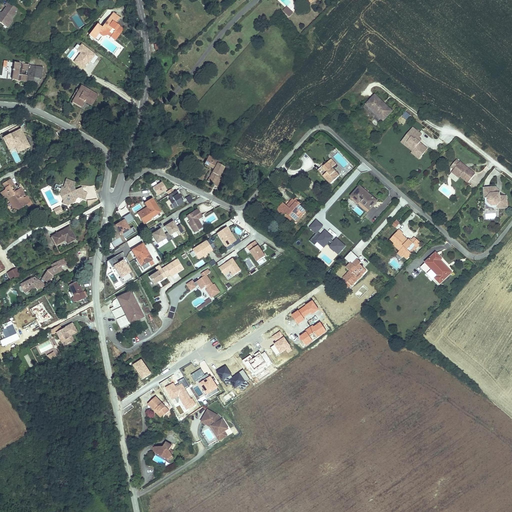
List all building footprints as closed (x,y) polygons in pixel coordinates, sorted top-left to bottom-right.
[(0,23),(2,24),(4,21),(7,22),(9,19),(14,12),(13,11),(15,8),(6,1),(3,5),(5,6),(0,12),(0,23)] [(119,17),(113,13),(109,19),(115,23),(119,17)] [(115,40),(123,29),(119,26),(116,24),(115,23),(109,19),(102,27),(97,24),(89,35),(95,39),(98,42),(102,36),(103,36),(107,35),(110,37),(115,40)] [(93,65),(99,57),(79,42),(68,58),(83,69),(89,62),(93,65)] [(35,66),(14,63),(12,79),(17,80),(17,79),(20,79),(19,80),(25,81),(24,83),(28,83),(28,81),(33,82),(34,77),(35,66)] [(41,78),(42,67),(35,66),(34,77),(41,78)] [(93,104),(98,95),(81,86),(79,90),(78,90),(73,100),(82,105),(84,102),(84,101),(86,99),(88,100),(88,101),(93,104)] [(78,90),(79,90),(77,89),(71,101),(72,101),(72,102),(73,100),(78,90)] [(392,111),(385,105),(382,103),(382,102),(375,95),(370,100),(370,101),(373,104),(370,108),(378,115),(380,113),(386,118),(392,111)] [(407,120),(411,115),(406,111),(402,116),(407,120)] [(419,138),(417,136),(419,133),(413,127),(404,139),(410,145),(409,147),(413,150),(412,151),(420,158),(427,149),(420,143),(417,140),(419,138)] [(24,136),(20,129),(4,138),(8,146),(15,142),(21,151),(30,146),(25,138),(23,139),(22,137),(24,136)] [(21,151),(15,142),(8,146),(4,138),(3,139),(9,150),(15,147),(18,153),(21,151)] [(410,145),(404,139),(401,142),(412,151),(413,150),(409,147),(410,145)] [(219,176),(224,167),(218,164),(219,162),(209,157),(205,163),(215,169),(208,182),(214,185),(219,176)] [(340,176),(332,168),(336,165),(331,159),(323,168),(322,166),(317,171),(330,185),(340,176)] [(454,170),(460,163),(457,160),(451,167),(454,170)] [(475,174),(467,168),(466,169),(463,166),(464,165),(460,162),(454,170),(453,171),(460,177),(468,183),(475,174)] [(218,187),(222,178),(219,176),(214,185),(218,187)] [(14,186),(10,180),(3,184),(5,188),(6,188),(9,186),(10,188),(14,186)] [(77,195),(83,192),(81,188),(75,191),(74,188),(75,183),(67,180),(64,188),(62,187),(60,194),(63,195),(65,196),(64,198),(63,201),(68,202),(70,205),(76,202),(74,199),(78,197),(77,195)] [(166,192),(162,182),(157,185),(155,182),(150,184),(156,196),(166,192)] [(24,199),(22,197),(26,195),(21,188),(13,193),(10,188),(9,186),(6,188),(5,190),(1,193),(3,197),(6,198),(8,198),(12,205),(12,207),(12,209),(18,210),(23,207),(27,205),(29,208),(33,205),(27,196),(24,199)] [(362,202),(361,202),(370,209),(377,201),(360,187),(351,197),(358,203),(360,201),(360,200),(362,202)] [(507,208),(506,196),(500,197),(499,193),(497,193),(496,192),(492,192),(491,188),(484,188),(485,201),(488,200),(488,203),(492,206),(497,205),(497,208),(507,208)] [(169,200),(174,208),(183,203),(182,201),(180,198),(176,191),(169,196),(171,199),(169,200)] [(85,200),(87,193),(83,192),(77,195),(78,197),(78,198),(85,200)] [(150,218),(161,212),(152,199),(145,204),(147,207),(149,210),(139,216),(142,221),(144,220),(146,223),(151,220),(150,218)] [(302,207),(293,199),(290,202),(291,203),(299,210),(302,207)] [(497,208),(497,205),(492,206),(488,203),(488,200),(485,201),(485,204),(487,205),(488,206),(489,207),(490,208),(491,208),(492,208),(494,209),(497,208)] [(284,217),(285,215),(287,213),(292,219),(296,222),(306,211),(302,207),(299,210),(291,203),(288,207),(287,206),(284,204),(280,208),(282,210),(279,213),(284,217)] [(149,210),(147,207),(138,213),(137,214),(139,216),(149,210)] [(127,208),(119,211),(121,216),(129,214),(127,208)] [(202,217),(197,209),(186,216),(189,222),(187,223),(194,233),(202,228),(197,220),(202,217)] [(114,226),(120,236),(123,234),(126,238),(136,232),(131,223),(134,221),(130,214),(123,218),(124,220),(114,226)] [(177,227),(174,221),(165,226),(170,235),(179,230),(181,234),(185,231),(181,225),(177,227)] [(316,234),(310,241),(315,245),(318,242),(324,248),(329,241),(332,244),(330,247),(338,254),(345,246),(337,239),(333,242),(331,240),(333,237),(328,233),(327,235),(324,232),(321,235),(318,232),(323,226),(316,221),(310,228),(316,234)] [(219,233),(228,247),(237,240),(228,226),(219,233)] [(76,239),(69,227),(52,237),(57,246),(65,241),(67,244),(76,239)] [(161,229),(153,234),(158,243),(167,237),(169,241),(173,239),(168,232),(165,234),(161,229)] [(411,253),(421,243),(415,237),(412,240),(411,241),(409,239),(408,240),(402,235),(403,234),(399,230),(391,239),(394,243),(393,244),(400,250),(398,253),(403,257),(404,256),(407,259),(412,254),(411,253)] [(112,242),(114,246),(123,242),(120,237),(112,242)] [(194,249),(200,259),(214,250),(208,240),(194,249)] [(152,260),(147,251),(151,248),(147,241),(133,250),(139,260),(138,261),(141,266),(144,270),(151,266),(148,262),(152,260)] [(249,247),(259,262),(267,256),(257,241),(249,247)] [(139,260),(133,250),(132,251),(135,256),(134,257),(140,267),(141,266),(138,261),(139,260)] [(452,273),(448,268),(447,269),(446,268),(447,267),(440,261),(442,259),(436,253),(426,263),(421,267),(433,280),(435,278),(440,284),(452,273)] [(65,264),(62,259),(50,266),(51,268),(45,271),(40,279),(43,280),(46,282),(51,276),(60,271),(59,269),(65,264)] [(170,274),(172,276),(184,268),(178,259),(163,268),(167,276),(170,274)] [(221,268),(225,275),(232,271),(235,275),(242,271),(234,259),(221,268)] [(356,277),(360,272),(363,274),(367,270),(360,264),(361,262),(358,259),(353,264),(351,263),(346,268),(350,271),(343,278),(352,286),(358,279),(356,277)] [(196,264),(198,268),(205,264),(202,260),(196,264)] [(10,281),(21,276),(17,268),(6,272),(10,281)] [(150,276),(155,284),(167,276),(163,268),(150,276)] [(188,284),(192,290),(200,285),(203,289),(208,286),(209,288),(207,289),(212,297),(221,292),(215,284),(214,285),(208,275),(211,273),(209,269),(202,274),(204,277),(195,283),(194,280),(188,284)] [(39,281),(33,277),(19,285),(23,294),(33,288),(37,289),(46,286),(41,283),(39,281)] [(162,288),(170,283),(167,278),(159,283),(162,288)] [(78,287),(76,282),(69,286),(74,296),(72,299),(74,302),(78,302),(86,298),(80,286),(78,287)] [(146,315),(134,291),(132,292),(143,317),(144,317),(146,316),(146,315)] [(143,317),(132,292),(118,299),(113,301),(112,304),(114,307),(110,309),(120,328),(130,323),(143,317)] [(203,305),(204,308),(213,302),(211,298),(206,302),(206,303),(203,305)] [(34,308),(44,322),(51,317),(42,303),(34,308)] [(0,341),(3,350),(12,346),(11,343),(19,340),(13,324),(5,327),(9,337),(0,340),(0,341)] [(72,336),(78,332),(73,324),(57,333),(60,338),(63,336),(66,340),(65,341),(67,345),(73,342),(72,339),(73,338),(72,336)] [(50,361),(56,356),(52,351),(46,355),(50,361)] [(151,373),(142,360),(135,365),(137,368),(140,373),(139,374),(142,379),(151,373)] [(169,411),(156,397),(148,404),(155,411),(156,409),(157,409),(158,410),(157,411),(162,416),(163,417),(169,411)] [(157,411),(158,410),(157,409),(156,409),(155,411),(160,417),(162,418),(163,417),(162,416),(157,411)] [(208,410),(207,412),(216,417),(216,418),(220,421),(222,420),(217,415),(208,410)] [(207,412),(202,421),(211,426),(212,427),(218,436),(224,432),(228,429),(222,420),(220,421),(216,418),(216,417),(207,412)] [(202,421),(201,422),(210,427),(219,441),(227,436),(224,432),(218,436),(212,427),(211,426),(202,421)] [(154,447),(154,454),(160,454),(165,457),(168,461),(173,458),(172,455),(169,451),(170,449),(172,446),(166,443),(163,447),(154,447)]
